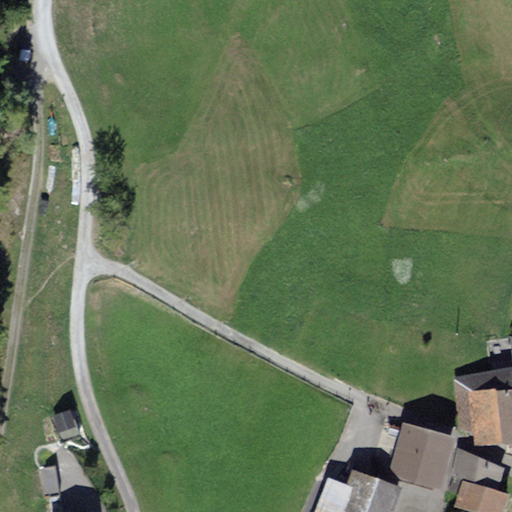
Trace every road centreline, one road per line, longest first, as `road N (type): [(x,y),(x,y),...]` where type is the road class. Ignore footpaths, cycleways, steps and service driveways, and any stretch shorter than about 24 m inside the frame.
road 1 (residential): [(84,257),(377,404)]
road 2 (track): [(19,302),(39,157),(39,60),(49,49),(44,0)]
road 3 (residential): [(133,511),(80,368),(76,306),(84,257)]
road 4 (residential): [(84,257),(86,144),(49,49)]
road 5 (residential): [(377,404),(511,468)]
